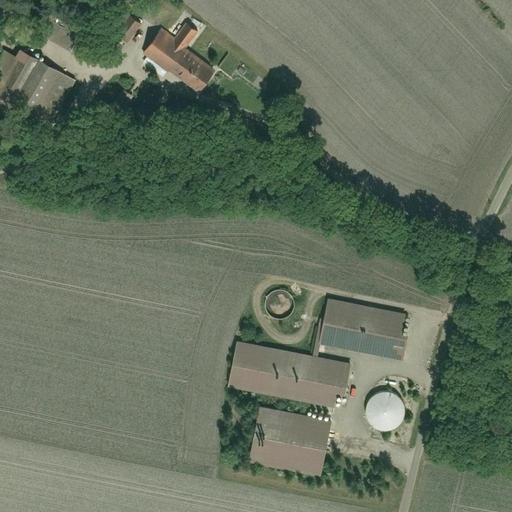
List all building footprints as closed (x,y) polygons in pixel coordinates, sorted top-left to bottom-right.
[(126,10),(110,29),(124,42),(141,24),(126,10)] [(159,26),(143,46),(172,70),(178,64),(195,78),(203,69),(208,63),(183,43),(191,34),(179,25),(170,35),(159,26)] [(77,78),(21,41),(0,72),(0,89),(48,121),(77,78)] [(135,105),(142,95),(132,88),(125,98),(135,105)] [(147,98),(140,107),(149,115),(157,105),(147,98)] [(175,113),(166,107),(157,120),(165,126),(175,113)] [(296,306),(296,303),(296,300),(295,297),(293,294),(291,292),(289,290),(286,289),(283,288),(281,288),(279,288),(274,290),(272,291),(270,293),(268,296),(267,298),(266,301),(266,304),(266,307),(267,310),(269,312),(271,315),(273,317),(276,318),(279,319),(282,319),(285,318),(288,317),(290,315),(292,314),(294,312),(295,309),(296,306)] [(349,301),(340,346),(402,358),(407,334),(400,333),(405,311),(349,301)] [(352,359),(239,338),(230,385),(348,407),(352,359)] [(370,396),(368,403),(367,409),(369,416),(373,421),(378,425),(385,427),(392,427),(398,425),(403,420),(407,415),(408,408),(408,401),(405,395),(400,390),(393,387),(387,386),(380,388),(374,391),(370,396)] [(333,415),(261,402),(251,454),(326,471),(333,415)]
